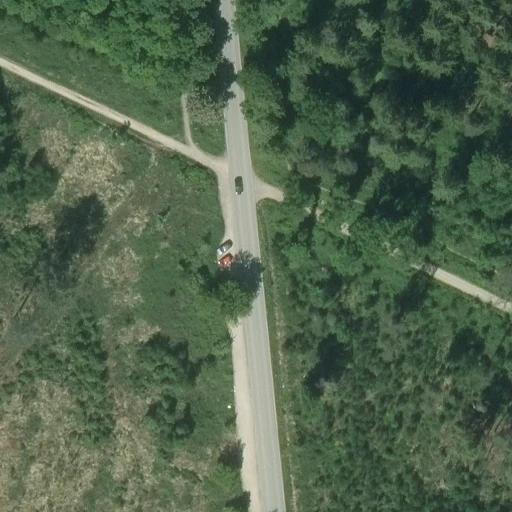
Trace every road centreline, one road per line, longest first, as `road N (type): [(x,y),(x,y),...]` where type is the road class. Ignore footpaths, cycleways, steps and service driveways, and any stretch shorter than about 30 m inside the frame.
road 1 (unclassified): [(283,511),(232,0)]
road 2 (track): [(189,150),(511,309)]
road 3 (track): [(0,59),(189,150)]
road 4 (track): [(189,150),(175,0)]
